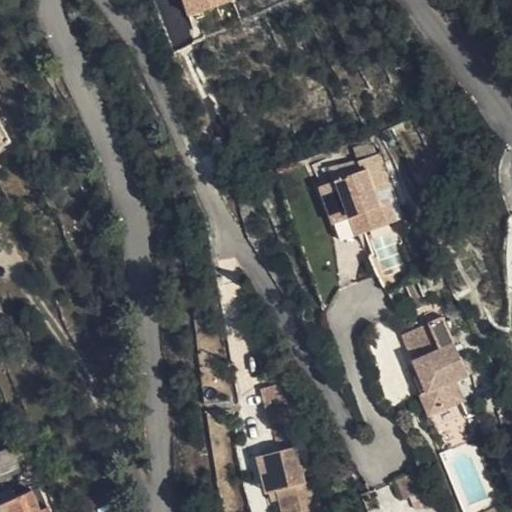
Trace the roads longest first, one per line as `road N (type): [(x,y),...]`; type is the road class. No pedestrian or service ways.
road 1 (residential): [(358,305),(348,328),(367,414),(386,453),(363,468),(260,278),(219,227),(154,81),(115,16),(96,0)]
road 2 (unclassified): [(166,511),(135,257),(117,182),(44,0)]
road 3 (unclassified): [(411,0),(511,131)]
